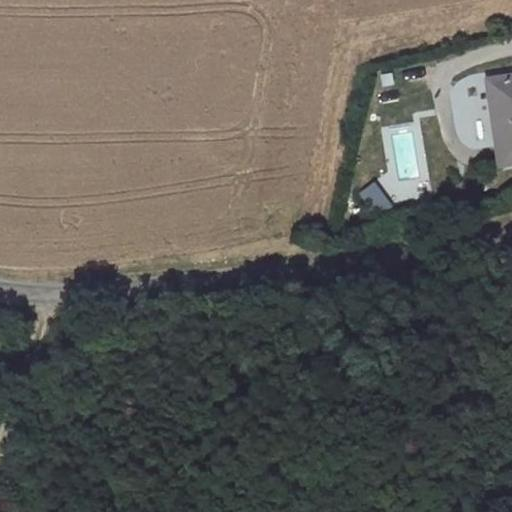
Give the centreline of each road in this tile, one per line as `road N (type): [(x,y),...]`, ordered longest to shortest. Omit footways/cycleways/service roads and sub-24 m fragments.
road 1 (unclassified): [(511,233),(416,258),(50,297),(0,287)]
road 2 (track): [(0,454),(50,297)]
